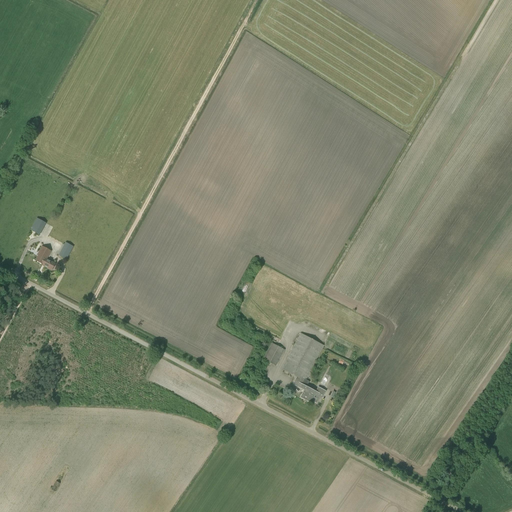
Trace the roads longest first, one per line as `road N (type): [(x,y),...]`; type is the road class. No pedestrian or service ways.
road 1 (unclassified): [(461,511),(0,267)]
road 2 (track): [(86,312),(255,0)]
